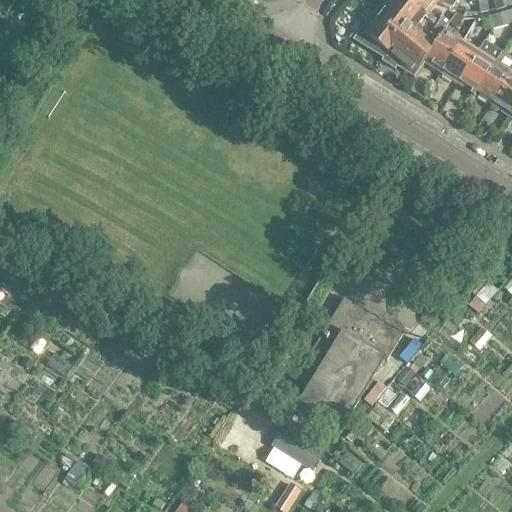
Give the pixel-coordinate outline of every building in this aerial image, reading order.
[(402,0),(390,0),(382,10),(411,34),(424,18),(402,0)] [(437,2),(433,0),(402,0),(424,18),(437,2)] [(485,0),(476,1),(478,14),(488,13),(485,0)] [(491,0),(495,12),(503,9),(500,0),(491,0)] [(500,0),(503,9),(511,6),(509,0),(500,0)] [(425,45),(411,34),(382,10),(378,15),(376,13),(354,41),(366,49),(368,45),(384,57),(380,64),(393,72),(397,65),(413,75),(418,66),(421,67),(422,65),(432,50),(437,42),(430,37),(425,45)] [(511,11),(496,16),(499,29),(506,27),(511,24),(511,11)] [(490,32),(499,29),(496,16),(486,19),(490,32)] [(435,28),(442,33),(449,25),(441,18),(435,28)] [(437,41),(442,33),(435,28),(430,36),(437,41)] [(440,76),(460,44),(442,33),(437,41),(437,42),(432,50),(422,65),(440,76)] [(493,67),(501,55),(501,54),(484,43),(484,44),(477,55),(457,87),(474,98),(475,96),(493,67)] [(477,55),(467,49),(460,44),(440,76),(457,87),(477,55)] [(493,67),(475,96),(491,106),(511,72),(511,61),(501,55),(493,67)] [(508,117),(511,110),(511,72),(491,106),(508,117)] [(38,314),(16,300),(3,321),(25,335),(38,314)] [(342,300),(293,381),(292,383),(306,391),(295,408),(339,434),(383,361),(385,363),(401,338),(342,300)] [(325,450),(285,424),(270,445),(311,472),(325,450)] [(286,511),(299,492),(290,486),(273,511),(274,511),(286,511)]
